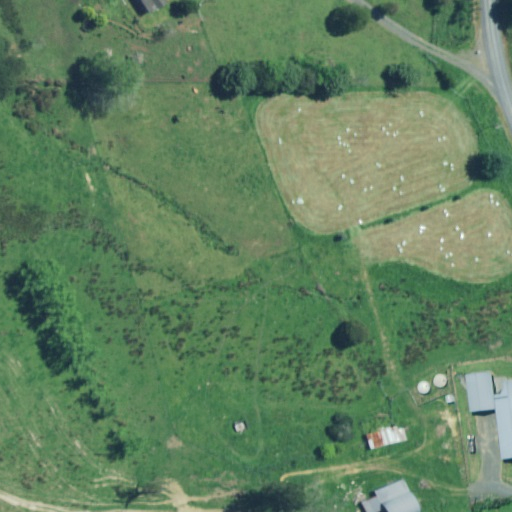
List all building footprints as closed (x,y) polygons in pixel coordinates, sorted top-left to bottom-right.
[(134,0),(143,15),(163,4),(160,0),(134,0)] [(440,388),(442,388),(443,388),(444,388),(446,388),(447,388),(448,387),(449,386),(450,385),(451,384),(452,382),(452,381),(452,380),(452,378),(451,377),(450,376),(450,375),(449,374),(447,373),(446,373),(445,372),(443,372),(442,372),(441,373),(439,374),(438,375),(437,376),(437,377),(436,378),(436,379),(436,381),(436,382),(436,384),(437,385),(438,386),(439,387),(440,388)] [(511,385),(498,387),(496,372),(471,375),(475,412),(501,409),(508,460),(511,459),(511,385)] [(402,440),(398,426),(363,435),(367,449),(402,440)] [(411,511),(399,480),(370,491),(377,511),(411,511)]
